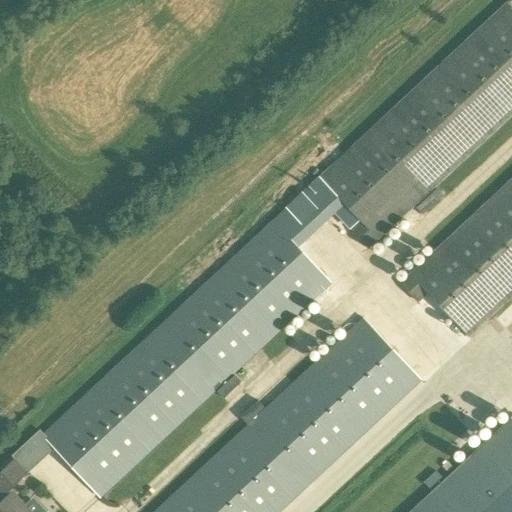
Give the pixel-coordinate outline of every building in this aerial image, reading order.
[(368,250),(511,115),(511,9),(506,3),(43,435),(44,436),(43,437),(100,499),(332,283),(291,240),(338,198),(360,221),(350,230),(368,250)] [(468,338),(511,296),(511,178),(399,283),(417,303),(427,294),(468,338)] [(410,368),(363,317),(257,416),(250,407),(224,431),(231,439),(153,511),(280,511),(422,381),(421,379),(431,370),(420,358),(410,368)] [(502,425),(408,511),(511,511),(511,442),(504,434),(507,431),(502,425)] [(0,496),(1,497),(28,472),(15,458),(0,471),(0,496)] [(0,511),(47,511),(44,509),(40,511),(29,511),(23,506),(11,493),(0,504),(0,511)]
